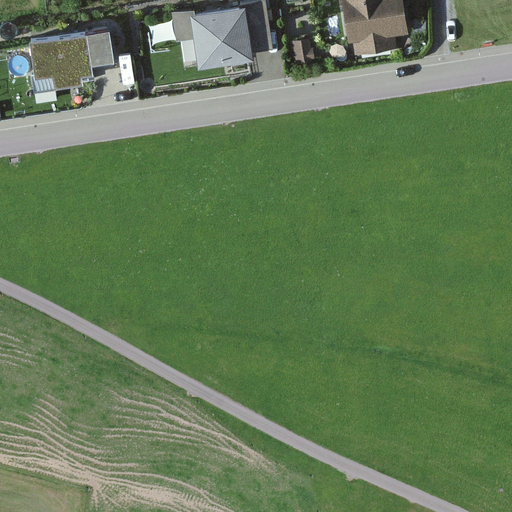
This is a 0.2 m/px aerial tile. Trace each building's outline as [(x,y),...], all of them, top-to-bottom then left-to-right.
[(253,49),(246,0),(229,0),(192,5),(196,35),(200,60),(254,53),(253,49)] [(267,0),(246,0),(253,49),(274,46),(267,0)] [(343,0),(349,37),(355,36),(357,50),(399,43),(397,31),(409,29),(404,0),(343,0)] [(196,35),(192,5),(173,8),(178,38),(196,35)] [(110,20),(88,23),(93,60),(115,56),(110,20)] [(88,23),(31,32),(36,71),(54,69),(56,82),(83,79),(82,69),(94,67),(93,60),(88,23)] [(312,59),(308,35),(293,38),(297,61),(312,59)]
